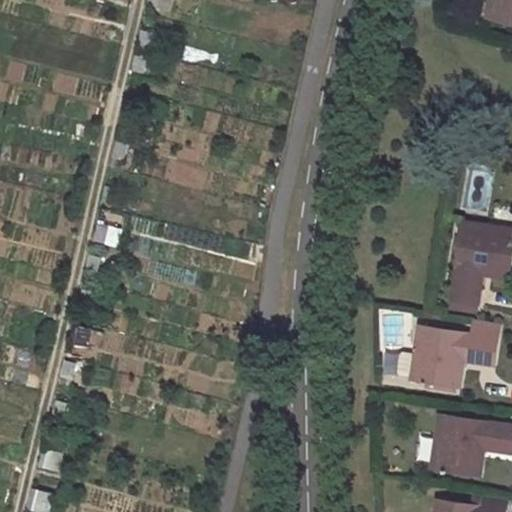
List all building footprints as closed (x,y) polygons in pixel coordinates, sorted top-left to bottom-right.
[(511,0),(492,0),(488,17),(511,23),(511,0)] [(511,227),(465,220),(452,306),(474,310),(475,303),(481,304),(486,274),(511,277),(511,272),(511,227)] [(421,325),(413,379),(462,386),(466,360),(495,365),(501,325),(475,322),(473,332),(421,325)] [(511,425),(441,414),(433,468),(482,476),(486,449),(511,452),(511,425)] [(439,499),(436,511),(506,511),(507,510),(501,509),(502,500),(476,496),(474,504),(439,499)]
